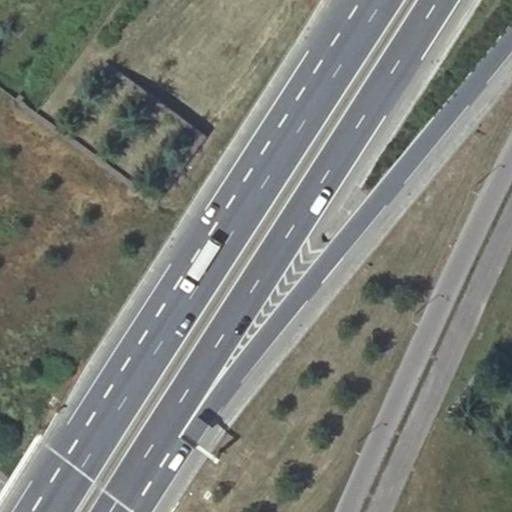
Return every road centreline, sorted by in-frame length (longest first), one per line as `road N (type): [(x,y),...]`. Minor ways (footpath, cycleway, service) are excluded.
road 1 (trunk): [(366,0),(31,511)]
road 2 (trunk): [(151,460),(235,371),(511,34)]
road 3 (trunk): [(151,460),(447,0)]
road 4 (tertiary): [(345,511),(511,155)]
